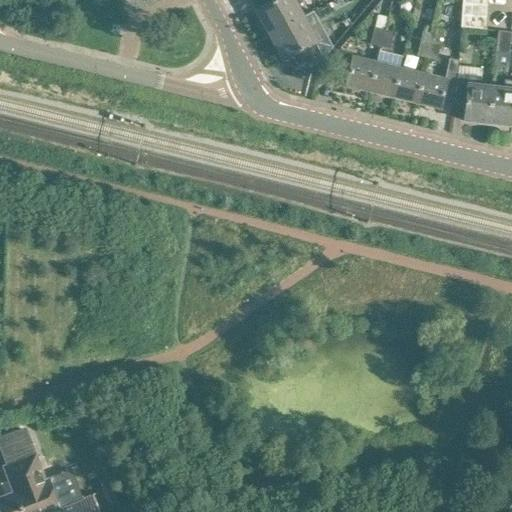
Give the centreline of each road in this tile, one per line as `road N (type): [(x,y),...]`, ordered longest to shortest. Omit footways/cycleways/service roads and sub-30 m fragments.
road 1 (tertiary): [(511,167),(274,111),(255,100),(245,81)]
road 2 (tertiary): [(0,42),(162,82),(208,89),(245,81)]
